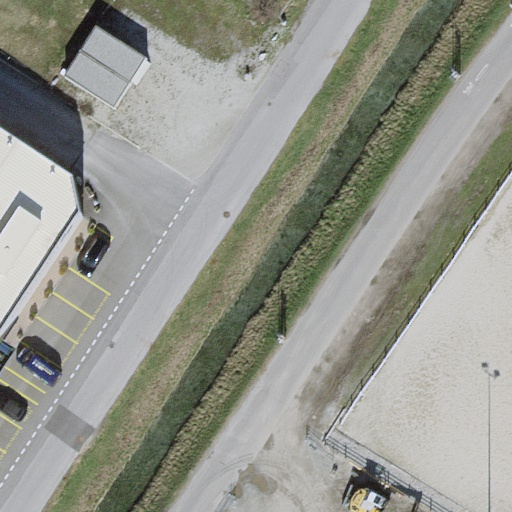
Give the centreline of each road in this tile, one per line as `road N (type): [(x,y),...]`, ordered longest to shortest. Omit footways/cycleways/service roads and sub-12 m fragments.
road 1 (residential): [(340,0),(11,511)]
road 2 (unclassified): [(194,511),(511,56)]
